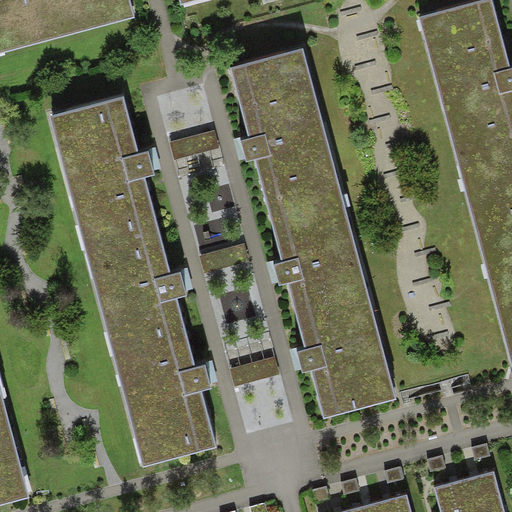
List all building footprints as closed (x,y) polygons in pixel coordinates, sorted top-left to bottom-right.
[(0,0),(0,51),(133,17),(128,0),(0,0)] [(493,0),(485,0),(420,17),(511,363),(511,67),(511,68),(493,0)] [(303,48),(231,67),(250,139),(241,141),(244,150),(246,161),(254,159),(282,262),(274,264),(277,275),(279,284),(288,282),(305,349),(297,351),(300,363),(302,372),(311,370),(324,419),(396,400),(303,48)] [(123,97),(51,116),(143,465),(215,446),(201,390),(212,387),(209,375),(205,363),(195,366),(177,297),(186,294),(183,283),(180,272),(170,274),(144,177),(155,175),(152,163),(149,151),(138,153),(123,97)] [(215,129),(170,142),(175,159),(220,147),(215,129)] [(244,243),(200,255),(205,273),(249,261),(244,243)] [(275,358),(231,370),(235,387),(280,376),(275,358)] [(0,504),(30,497),(0,385),(0,504)] [(487,443),(473,447),(476,459),(490,455),(487,443)] [(442,455),(428,458),(431,470),(445,466),(442,455)] [(399,467),(385,471),(388,482),(402,479),(399,467)] [(473,511),(504,511),(494,472),(465,480),(473,511)] [(356,478),(342,482),(345,494),(359,490),(356,478)] [(440,511),(473,511),(465,480),(435,488),(440,511)] [(327,486),(312,489),(315,501),(330,498),(327,486)] [(410,511),(406,495),(378,503),(380,511),(410,511)] [(266,511),(264,503),(250,507),(251,511),(266,511)] [(350,511),(380,511),(378,503),(350,510),(350,511)]
